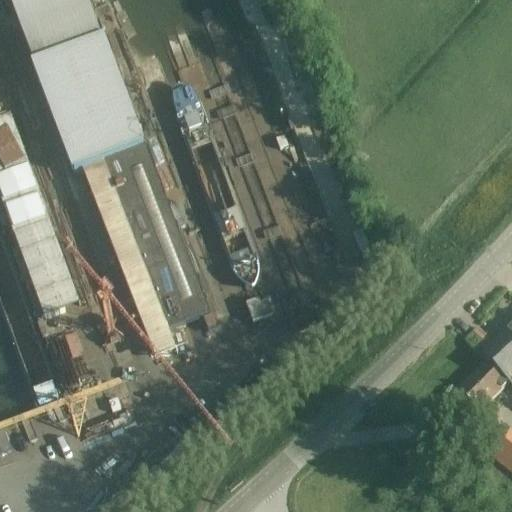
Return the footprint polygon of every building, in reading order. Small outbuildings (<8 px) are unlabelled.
[(88,173),(145,150),(146,150),(87,0),(3,0),(72,179),(88,173)] [(11,120),(0,124),(0,201),(44,321),(80,308),(11,120)] [(88,173),(128,276),(160,356),(183,347),(179,337),(184,335),(182,330),(211,319),(145,150),(88,173)] [(253,326),(273,318),(268,306),(259,310),(258,307),(247,311),(253,326)] [(323,314),(316,316),(319,323),(326,321),(323,314)] [(486,363),(509,386),(511,389),(511,342),(506,336),(482,359),(486,363)] [(509,386),(486,363),(456,393),(479,416),(509,386)] [(511,475),(511,432),(506,428),(485,454),(511,475)]
